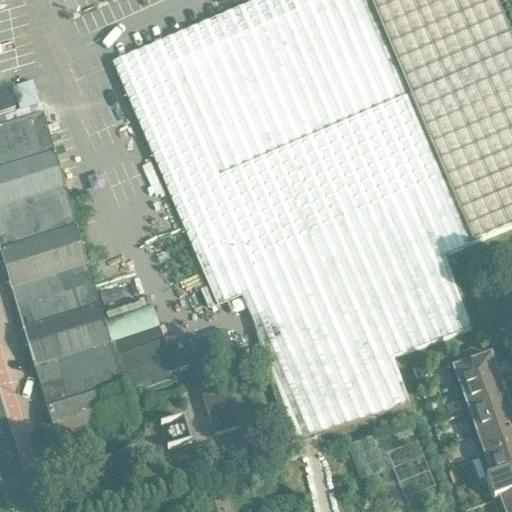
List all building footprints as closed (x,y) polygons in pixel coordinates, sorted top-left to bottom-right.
[(444,259),(511,229),(511,0),(267,0),(113,66),(218,310),(242,299),(258,338),(257,339),(289,446),(410,409),(393,361),(471,333),(444,259)] [(0,119),(15,115),(8,93),(0,94),(0,119)] [(499,380),(497,376),(495,368),(511,361),(511,360),(509,352),(447,374),(455,395),(499,380)] [(463,417),(511,399),(511,389),(509,391),(504,393),(499,380),(455,395),(463,417)] [(215,438),(238,430),(226,387),(202,394),(215,438)] [(511,424),(511,416),(510,411),(508,411),(506,408),(511,406),(511,399),(463,417),(471,439),(511,424)] [(191,445),(189,438),(194,436),(191,425),(186,427),(184,420),(160,427),(168,452),(191,445)] [(478,460),(511,448),(511,424),(471,439),(478,460)] [(385,474),(372,440),(347,449),(360,483),(385,474)] [(511,472),(511,448),(478,460),(486,482),(511,472)] [(494,503),(511,496),(511,472),(486,482),(494,503)] [(511,511),(511,496),(494,503),(496,511),(511,511)]
